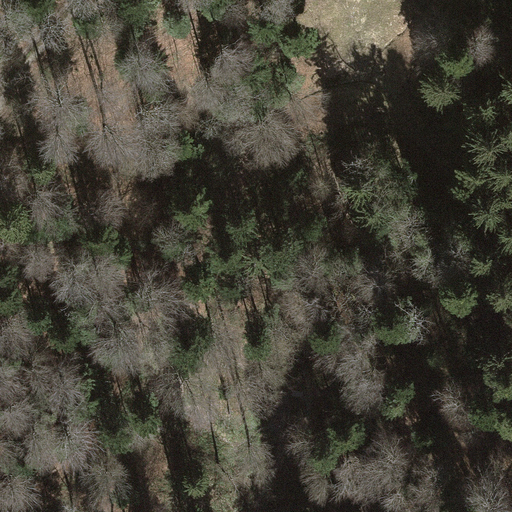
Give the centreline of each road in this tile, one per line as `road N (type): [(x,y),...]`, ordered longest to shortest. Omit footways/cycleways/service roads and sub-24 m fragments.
road 1 (track): [(0,482),(83,445),(117,364),(164,293),(179,237),(234,196),(268,136),(304,103),(347,89),(387,92),(511,263)]
road 2 (track): [(80,0),(7,84),(0,103)]
